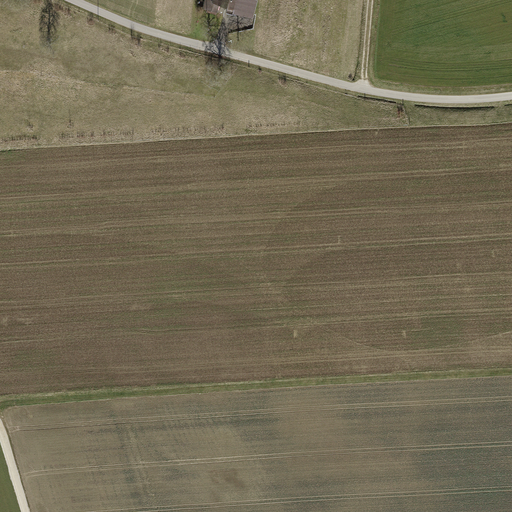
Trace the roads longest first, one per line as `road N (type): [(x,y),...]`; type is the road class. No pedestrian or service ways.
road 1 (track): [(0,403),(511,372)]
road 2 (unclassified): [(73,0),(150,31),(363,89),(466,100),(511,96)]
